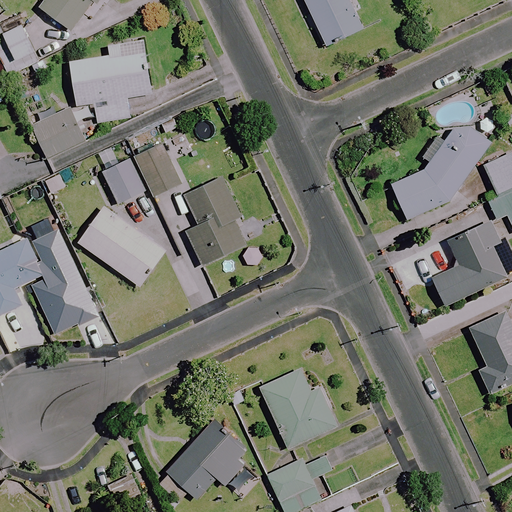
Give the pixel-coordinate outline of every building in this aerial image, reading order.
[(44,0),(38,8),(70,32),(93,2),(96,5),(99,0),(44,0)] [(301,0),(324,47),(362,30),(348,0),(301,0)] [(33,54),(21,27),(3,34),(15,62),(33,54)] [(148,96),(140,41),(108,45),(110,58),(69,64),(75,107),(92,105),(95,124),(127,119),(124,99),(148,96)] [(81,144),(64,110),(30,127),(46,161),(81,144)] [(421,159),(428,164),(423,171),(390,186),(405,219),(448,201),(489,144),(459,122),(447,138),(440,133),(421,159)] [(146,192),(150,200),(180,184),(156,137),(126,152),(128,156),(146,192)] [(495,197),(511,188),(511,151),(510,146),(478,161),(495,197)] [(146,192),(128,156),(98,171),(117,207),(146,192)] [(247,247),(221,180),(183,194),(196,227),(186,231),(199,265),(247,247)] [(511,188),(495,197),(486,201),(499,229),(508,225),(511,233),(511,188)] [(45,223),(35,193),(3,203),(13,233),(45,223)] [(165,252),(103,207),(77,243),(139,288),(165,252)] [(511,270),(500,245),(489,221),(445,241),(457,266),(431,278),(444,306),(511,274),(511,270)] [(41,277),(25,240),(0,251),(0,316),(22,306),(14,288),(41,277)] [(511,384),(511,330),(503,312),(467,329),(485,368),(479,371),(490,394),(511,384)] [(308,390),(299,370),(258,389),(287,450),(339,425),(320,385),(308,390)] [(243,452),(212,423),(156,483),(178,503),(187,493),(196,501),(216,480),(224,487),(242,467),(236,460),(243,452)] [(330,471),(324,458),(303,467),(301,461),(266,476),(282,511),(296,511),(319,502),(309,480),(330,471)]
